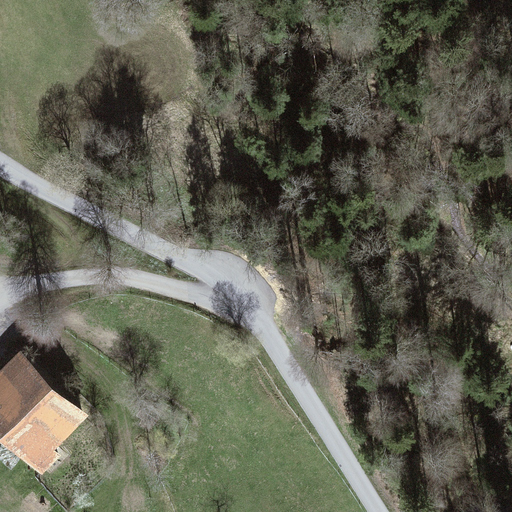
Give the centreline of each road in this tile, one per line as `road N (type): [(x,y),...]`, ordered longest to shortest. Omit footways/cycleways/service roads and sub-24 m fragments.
road 1 (unclassified): [(379,511),(240,300),(201,265),(33,184)]
road 2 (track): [(240,300),(223,305),(124,274),(92,274)]
